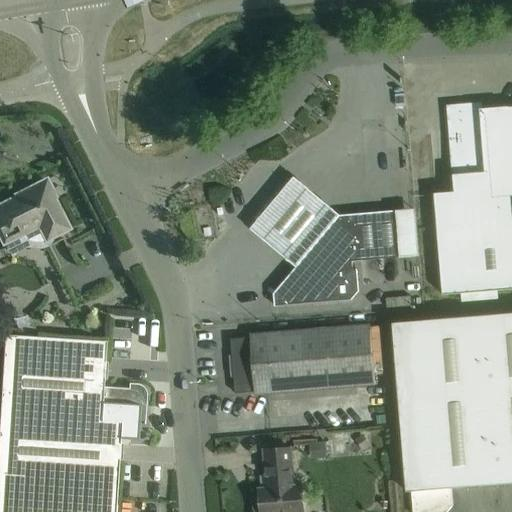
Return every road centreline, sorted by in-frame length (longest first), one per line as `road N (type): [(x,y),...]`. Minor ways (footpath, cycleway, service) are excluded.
road 1 (unclassified): [(126,191),(256,136),(321,62),(351,44),(511,43)]
road 2 (unclassified): [(188,511),(176,302),(126,191)]
road 3 (unclassified): [(126,191),(78,81)]
